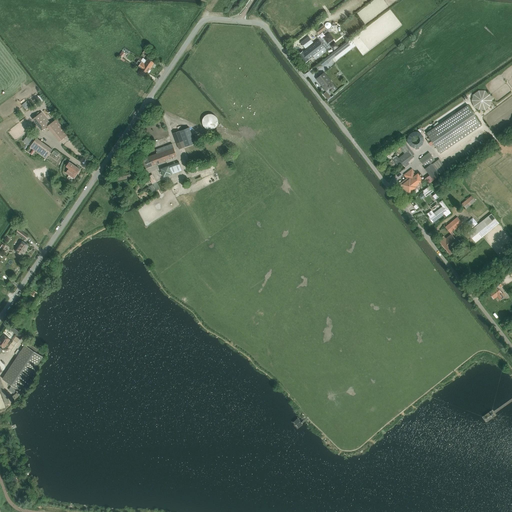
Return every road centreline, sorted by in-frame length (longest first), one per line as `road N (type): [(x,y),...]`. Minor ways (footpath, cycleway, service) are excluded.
road 1 (residential): [(0,319),(197,26),(214,19),(264,25),(511,347)]
road 2 (track): [(484,127),(437,157),(430,148),(384,182)]
